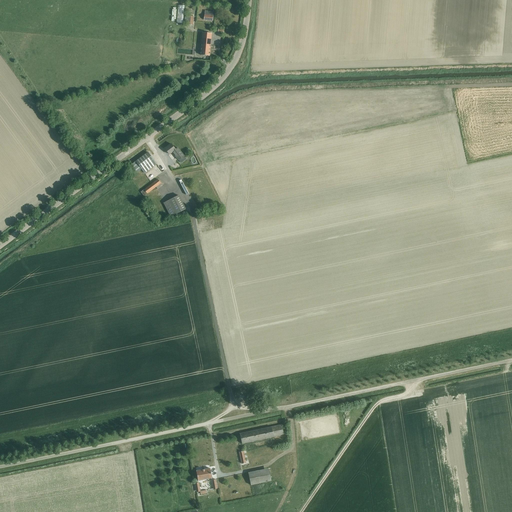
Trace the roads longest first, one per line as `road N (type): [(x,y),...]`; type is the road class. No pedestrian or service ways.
road 1 (tertiary): [(0,245),(217,85),(243,39),(248,0)]
road 2 (track): [(213,422),(511,360)]
road 3 (unclassified): [(0,468),(213,422)]
road 4 (track): [(232,405),(190,212)]
